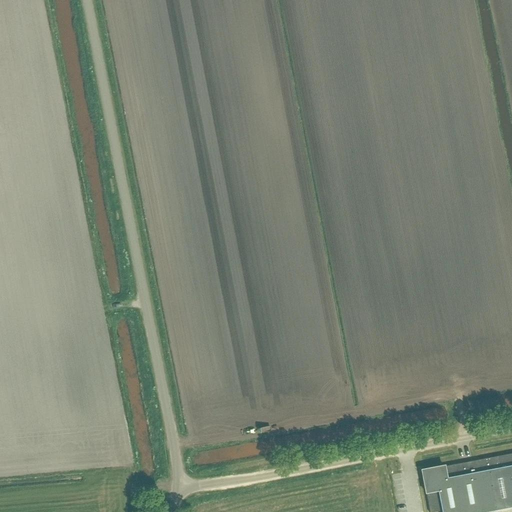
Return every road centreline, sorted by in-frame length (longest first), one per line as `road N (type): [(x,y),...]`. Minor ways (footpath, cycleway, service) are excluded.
road 1 (unclassified): [(176,491),(86,0)]
road 2 (unclassified): [(176,491),(511,428)]
